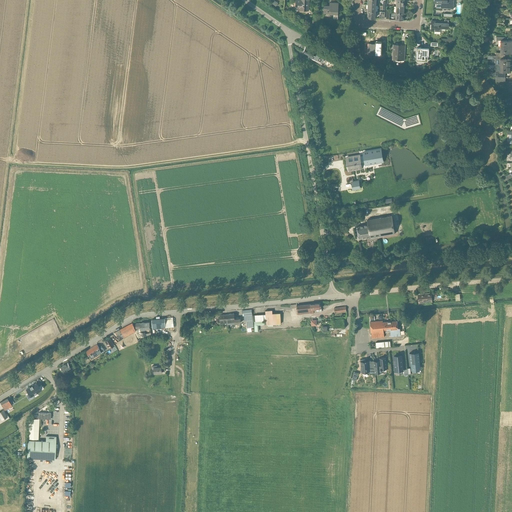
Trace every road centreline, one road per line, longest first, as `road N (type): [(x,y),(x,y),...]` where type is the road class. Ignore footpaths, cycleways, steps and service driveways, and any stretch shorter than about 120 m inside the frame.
road 1 (tertiary): [(0,398),(141,314),(333,296)]
road 2 (unknown): [(331,288),(161,301),(0,388)]
road 3 (unclassified): [(333,296),(289,42),(294,33)]
road 4 (track): [(349,295),(341,355),(345,511)]
road 5 (tertiary): [(355,294),(511,278)]
